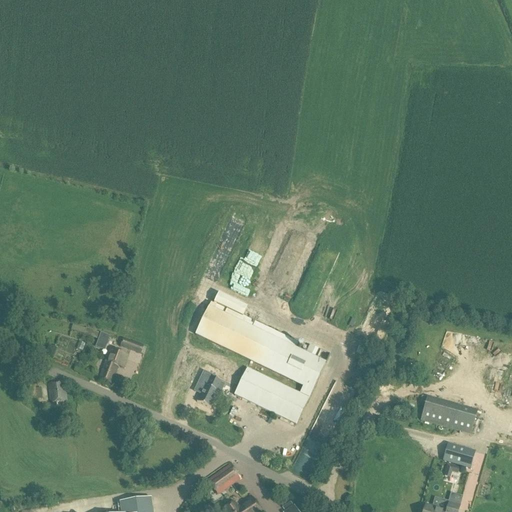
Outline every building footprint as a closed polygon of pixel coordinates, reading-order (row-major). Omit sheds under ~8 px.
[(19,196),(20,189),(11,187),(9,194),(19,196)] [(9,221),(7,240),(34,243),(36,224),(9,221)] [(303,387),(300,395),(247,370),(235,396),(296,426),(325,365),(330,355),(310,346),(305,355),(295,350),(299,344),(243,317),(247,308),(219,294),(214,305),(211,304),(209,309),(196,335),(303,387)] [(175,326),(180,312),(175,310),(170,324),(175,326)] [(444,332),(413,367),(429,381),(460,347),(444,332)] [(509,407),(511,386),(511,338),(505,337),(494,405),(509,407)] [(132,342),(123,339),(120,348),(141,356),(144,346),(133,341),(132,342)] [(123,369),(128,356),(110,350),(99,380),(112,384),(118,367),(123,369)] [(443,389),(483,395),(486,378),(446,371),(443,389)] [(337,374),(330,400),(336,401),(343,376),(337,374)] [(66,402),(64,384),(49,385),(50,403),(66,402)] [(26,403),(37,402),(37,400),(42,400),(41,390),(36,391),(35,386),(24,387),(26,403)] [(210,408),(217,393),(205,387),(198,403),(210,408)] [(427,398),(420,422),(471,436),(478,412),(427,398)] [(285,454),(294,449),(291,444),(282,450),(285,454)] [(472,469),(477,452),(449,445),(444,461),(472,469)] [(479,511),(497,511),(511,456),(511,451),(498,448),(485,501),(478,499),(476,506),(470,504),(469,509),(480,511),(479,511)] [(218,495),(239,480),(230,467),(208,482),(218,495)] [(121,502),(121,511),(153,511),(152,498),(121,502)] [(260,511),(251,498),(237,508),(234,504),(224,510),(224,511),(260,511)]
